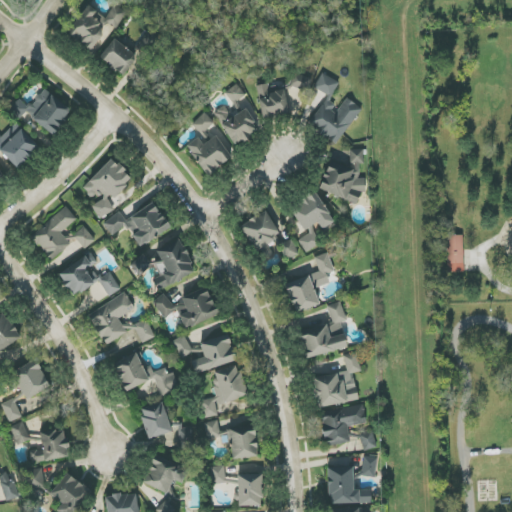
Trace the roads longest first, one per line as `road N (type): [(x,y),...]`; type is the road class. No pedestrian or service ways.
road 1 (residential): [(0,17),(163,161),(255,292),(285,381),(292,511)]
road 2 (residential): [(0,246),(88,385),(111,454)]
road 3 (residential): [(119,118),(0,236)]
